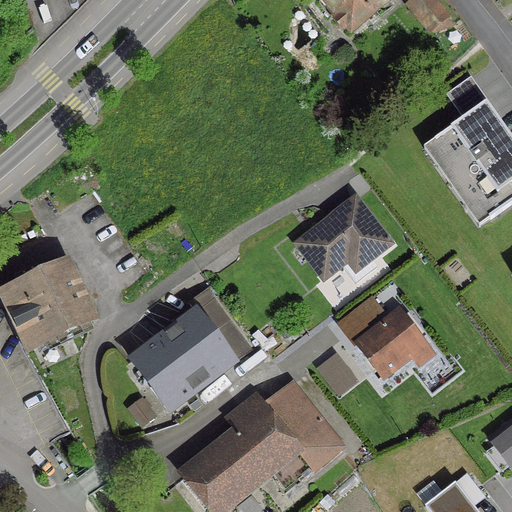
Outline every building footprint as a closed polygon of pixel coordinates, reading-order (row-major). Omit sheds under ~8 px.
[(340,32),(344,29),(348,34),(387,1),(386,0),(332,0),(340,9),(333,15),(335,18),(331,21),(340,32)] [(428,29),(432,33),(450,27),(428,0),(416,0),(408,7),(427,31),(428,29)] [(473,224),(511,195),(511,146),(479,100),(416,145),(473,224)] [(317,229),(295,246),(321,279),(339,266),(354,285),(374,269),(367,260),(387,245),(352,201),(327,221),(331,226),(321,233),(317,229)] [(0,294),(0,303),(23,353),(90,322),(63,265),(0,294)] [(167,413),(247,352),(209,301),(129,362),(167,413)] [(396,314),(356,346),(381,378),(421,346),(396,314)] [(336,364),(318,378),(339,404),(357,389),(336,364)] [(314,470),(313,470),(340,449),(289,385),(262,407),(259,404),(257,405),(263,413),(181,479),(206,511),(216,511),(265,474),(282,496),(314,470)] [(146,404),(135,409),(145,430),(156,425),(146,404)] [(511,423),(490,440),(511,467),(511,423)] [(477,511),(454,484),(426,506),(430,511),(477,511)] [(357,511),(382,511),(367,488),(349,500),(357,511)]
